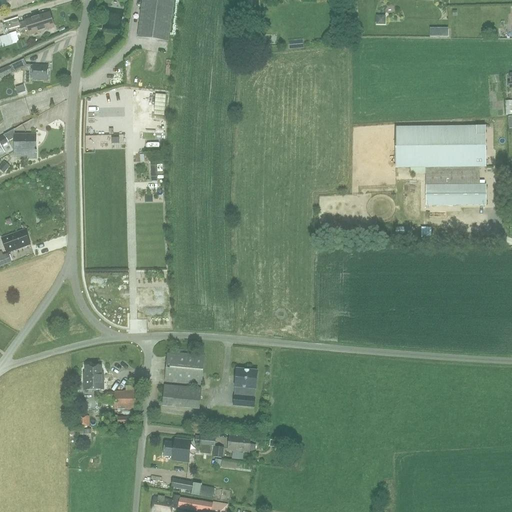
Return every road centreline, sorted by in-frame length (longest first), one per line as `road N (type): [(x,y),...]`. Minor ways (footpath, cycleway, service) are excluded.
road 1 (unclassified): [(511,359),(146,335)]
road 2 (unclassified): [(71,243),(70,123),(89,0)]
road 3 (unclassified): [(136,511),(146,335)]
road 4 (unclassified): [(0,365),(55,285),(71,243)]
